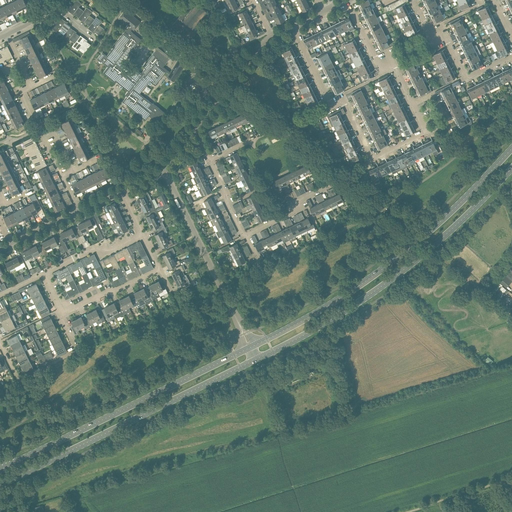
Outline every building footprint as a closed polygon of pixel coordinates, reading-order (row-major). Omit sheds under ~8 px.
[(18,12),(22,10),(17,0),(16,0),(13,2),(18,12)] [(17,0),(22,10),(27,7),(23,0),(17,0)] [(75,0),(67,10),(74,16),(75,15),(79,18),(83,12),(78,8),(81,4),(76,0),(75,0)] [(274,0),(269,0),(266,2),(268,5),(262,8),(263,10),(269,7),(272,6),(278,3),(277,3),(276,3),(274,0)] [(358,10),(371,3),(371,2),(369,3),(367,0),(366,0),(358,4),(360,7),(357,8),(358,10)] [(424,9),(425,10),(439,4),(443,2),(442,0),(441,0),(440,1),(438,2),(438,3),(437,4),(435,0),(426,5),(427,8),(424,9)] [(471,0),(469,0),(457,6),(458,7),(460,6),(461,10),(471,5),(469,2),(472,1),(471,0)] [(235,1),(228,5),(231,11),(229,11),(230,13),(245,6),(244,3),(237,6),(235,1)] [(8,4),(13,14),(18,12),(13,2),(8,4)] [(195,5),(191,2),(172,26),(189,39),(195,31),(193,29),(207,12),(196,3),(195,5)] [(307,2),(300,6),(303,12),(301,12),(302,15),(312,10),(310,8),(307,2)] [(272,13),(276,10),(279,9),(280,9),(278,3),(272,6),(269,7),(271,10),(265,13),(266,16),(272,13)] [(361,10),(363,13),(372,9),(370,5),(372,4),(371,3),(358,10),(359,11),(361,10)] [(3,7),(8,17),(9,19),(14,17),(13,14),(8,4),(3,7)] [(404,4),(403,4),(401,6),(398,7),(396,8),(394,9),(396,12),(394,13),(395,14),(408,8),(408,6),(405,7),(404,4)] [(429,11),(430,14),(439,9),(438,6),(439,5),(439,4),(425,10),(426,12),(429,11)] [(239,14),(242,19),(249,16),(247,11),(253,8),(251,5),(245,8),(246,10),(239,14)] [(483,8),(478,10),(477,11),(479,14),(478,15),(478,16),(492,9),(491,8),(488,9),(487,6),(483,8)] [(86,8),(83,12),(79,18),(78,19),(85,24),(86,23),(90,26),(94,20),(89,15),(92,12),(86,8)] [(408,8),(395,14),(395,15),(397,14),(399,18),(408,13),(407,10),(409,9),(408,8)] [(282,15),(279,9),(276,10),(272,13),(273,16),(267,19),(269,21),(274,18),(282,15)] [(362,17),(363,19),(376,12),(375,11),(374,12),(372,9),(363,13),(364,16),(362,17)] [(439,9),(430,14),(431,17),(429,18),(430,19),(443,13),(443,12),(441,12),(439,9)] [(492,9),(478,16),(479,17),(480,16),(482,20),(491,15),(490,12),(492,11),(492,9)] [(131,14),(125,10),(118,19),(124,23),(131,14)] [(376,12),(363,19),(363,20),(366,19),(367,22),(377,18),(375,14),(376,13),(376,12)] [(408,13),(399,18),(400,21),(399,22),(399,23),(413,17),(412,15),(409,16),(408,13)] [(443,13),(430,19),(430,21),(433,20),(435,25),(441,22),(440,20),(444,18),(442,15),(444,14),(443,13)] [(129,27),(129,26),(136,18),(131,14),(124,23),(128,27),(129,27)] [(242,19),(244,25),(252,22),(250,18),(254,16),(253,14),(249,16),(242,19)] [(284,20),(282,15),(274,18),(276,22),(275,22),(277,27),(284,24),(283,21),(284,20)] [(483,25),(496,18),(495,17),(493,18),(491,15),(482,20),(484,23),(482,24),(483,25)] [(344,16),(343,17),(349,30),(350,31),(354,29),(353,27),(349,17),(346,19),(344,16)] [(54,19),(50,25),(53,27),(52,29),(56,32),(57,33),(60,29),(65,33),(70,27),(66,24),(67,23),(60,17),(57,21),(54,19)] [(349,30),(343,17),(341,18),(342,20),(340,22),(344,31),(348,29),(348,31),(349,30)] [(401,23),(403,27),(412,22),(411,19),(414,18),(413,17),(399,23),(400,24),(401,23)] [(96,18),(94,20),(90,26),(88,28),(94,34),(95,33),(99,36),(104,29),(99,25),(101,22),(96,18)] [(129,26),(132,29),(134,30),(140,22),(136,18),(129,26)] [(377,18),(367,22),(369,25),(366,26),(367,28),(380,21),(380,20),(378,21),(377,18)] [(450,30),(464,23),(464,22),(462,23),(460,19),(459,18),(453,20),(454,22),(451,24),(452,27),(449,28),(450,30)] [(486,29),(496,24),(494,21),(497,20),(496,18),(483,25),(483,26),(485,25),(486,29)] [(244,25),(247,31),(255,28),(253,24),(256,22),(255,20),(252,22),(244,25)] [(341,33),(344,31),(340,22),(337,23),(335,21),(334,22),(340,35),(341,34),(341,33)] [(380,21),(367,28),(368,29),(370,28),(372,31),(381,27),(379,23),(381,22),(380,21)] [(334,25),(331,26),(335,36),(339,34),(339,35),(340,35),(334,22),(332,22),(334,25)] [(412,22),(403,27),(405,30),(403,31),(404,32),(417,25),(416,24),(414,25),(412,22)] [(454,30),(455,33),(464,28),(463,25),(465,24),(464,23),(450,30),(451,31),(454,30)] [(496,24),(486,29),(488,32),(486,33),(487,34),(500,27),(500,26),(497,27),(496,24)] [(325,26),(331,39),(332,39),(332,37),(335,36),(331,26),(328,28),(326,25),(325,26)] [(408,30),(404,32),(404,33),(406,32),(408,36),(409,35),(409,37),(418,33),(415,28),(418,27),(417,25),(408,30)] [(128,27),(112,47),(113,48),(107,56),(102,52),(97,59),(101,62),(108,67),(103,72),(116,83),(116,82),(128,91),(125,95),(127,96),(123,101),(145,120),(149,116),(151,117),(150,118),(157,123),(165,113),(153,103),(152,104),(140,94),(150,81),(155,86),(166,73),(168,75),(167,77),(174,82),(185,63),(179,59),(170,72),(163,67),(165,64),(153,53),(146,61),(147,62),(146,63),(146,62),(142,66),(145,68),(141,73),(134,68),(132,70),(124,64),(133,53),(131,52),(141,39),(130,31),(132,29),(129,26),(129,27),(128,27)] [(331,39),(325,26),(323,27),(325,29),(322,31),(326,40),(330,38),(330,40),(331,39)] [(371,35),(371,37),(385,30),(383,26),(381,27),(372,31),(373,34),(371,35)] [(70,27),(65,33),(61,38),(67,43),(69,39),(75,43),(80,36),(76,33),(76,32),(70,27)] [(491,38),(500,33),(499,30),(501,29),(500,27),(487,34),(487,35),(489,34),(491,38)] [(255,28),(247,31),(250,37),(249,38),(250,40),(256,37),(255,35),(258,34),(255,28)] [(451,38),(452,40),(455,39),(466,33),(464,28),(455,33),(456,36),(451,38)] [(316,34),(313,35),(317,44),(321,43),(321,44),(322,44),(316,30),(314,31),(316,34)] [(323,42),(326,40),(322,31),(319,32),(317,30),(316,30),(322,44),(323,43),(323,42)] [(385,30),(371,37),(372,38),(375,37),(376,40),(385,36),(384,32),(385,31),(385,30)] [(23,44),(33,39),(30,34),(29,31),(12,39),(13,42),(20,39),(23,44)] [(466,33),(455,39),(455,40),(458,39),(459,42),(469,37),(467,34),(469,33),(468,32),(466,33)] [(500,33),(491,38),(492,41),(491,42),(491,43),(505,36),(504,35),(502,36),(500,33)] [(313,35),(310,37),(308,34),(307,35),(313,48),(314,49),(318,47),(317,44),(313,35)] [(80,35),(80,36),(75,43),(72,47),(77,50),(80,47),(86,51),(91,45),(86,42),(87,41),(80,35)] [(313,48),(307,35),(305,35),(307,38),(304,40),(308,49),(312,47),(312,49),(313,48)] [(375,44),(376,46),(389,39),(389,38),(387,39),(385,36),(376,40),(378,43),(375,44)] [(505,36),(491,43),(492,44),(493,43),(495,47),(504,42),(503,39),(506,38),(505,36)] [(469,37),(459,42),(461,45),(458,46),(459,48),(473,41),(472,40),(470,41),(469,37)] [(341,45),(344,50),(345,50),(351,47),(359,43),(358,41),(356,43),(353,38),(344,42),(345,44),(341,45)] [(25,49),(35,44),(33,39),(23,44),(25,49)] [(376,46),(376,47),(379,46),(381,49),(389,45),(390,45),(388,41),(390,40),(389,39),(376,46)] [(462,48),(464,51),(473,46),(471,43),(473,42),(473,41),(459,48),(460,49),(462,48)] [(504,42),(495,47),(497,50),(495,51),(496,52),(509,45),(508,44),(506,45),(504,42)] [(359,43),(345,50),(346,51),(347,50),(349,53),(359,49),(357,46),(360,45),(359,43)] [(35,44),(25,49),(27,54),(37,49),(35,44)] [(509,51),(507,48),(510,47),(509,45),(496,52),(495,52),(498,58),(510,53),(509,51)] [(0,50),(5,60),(5,59),(8,57),(8,58),(12,56),(7,46),(5,47),(6,48),(1,51),(0,50)] [(282,57),(283,58),(296,51),(295,50),(293,51),(290,46),(279,52),(280,54),(282,53),(284,56),(282,57)] [(473,46),(464,51),(465,54),(460,56),(461,58),(477,50),(477,49),(475,50),(473,46)] [(40,54),(37,49),(27,54),(30,59),(40,54)] [(359,49),(349,53),(351,57),(349,58),(350,58),(349,59),(363,52),(363,50),(360,52),(359,49)] [(433,60),(435,60),(447,54),(446,52),(443,54),(442,50),(432,55),(434,59),(433,59),(433,60)] [(467,57),(468,60),(477,55),(476,52),(478,51),(477,50),(461,58),(462,59),(464,58),(467,57)] [(296,51),(283,58),(283,59),(285,58),(286,62),(296,57),(294,54),(297,53),(296,51)] [(363,52),(349,59),(352,63),(354,62),(363,58),(361,55),(364,54),(363,52)] [(317,63),(331,57),(330,56),(329,56),(327,53),(318,57),(319,60),(317,62),(317,63)] [(32,63),(42,58),(40,54),(30,59),(32,63)] [(447,54),(435,60),(433,60),(434,61),(435,61),(437,64),(446,60),(445,57),(447,55),(447,54)] [(477,55),(468,60),(470,63),(467,64),(468,66),(481,59),(481,58),(479,59),(477,55)] [(296,57),(286,62),(288,65),(287,66),(287,67),(301,60),(300,59),(297,60),(296,57)] [(321,64),(322,67),(332,62),(330,58),(331,58),(331,57),(317,63),(318,65),(321,64)] [(34,68),(44,63),(42,58),(32,63),(34,68)] [(363,58),(354,62),(355,66),(354,67),(354,68),(368,61),(367,59),(364,61),(363,58)] [(468,66),(469,67),(471,66),(473,69),(478,66),(479,68),(483,66),(480,61),(482,60),(481,59),(476,62),(473,63),(468,66)] [(289,67),(291,71),(300,66),(299,63),(301,62),(301,60),(287,67),(288,68),(289,67)] [(446,60),(437,64),(439,68),(437,68),(438,69),(451,63),(450,61),(448,62),(446,60)] [(356,68),(358,71),(367,67),(366,64),(368,62),(368,61),(354,68),(355,69),(356,68)] [(321,71),(322,72),(335,66),(335,65),(333,65),(332,62),(322,67),(324,69),(321,71)] [(44,63),(34,68),(37,73),(47,68),(44,63)] [(451,63),(438,69),(438,70),(440,70),(441,73),(451,68),(449,66),(452,64),(451,63)] [(404,72),(405,74),(417,68),(415,64),(405,68),(407,71),(404,72)] [(291,75),(292,76),(305,69),(304,68),(302,69),(300,66),(291,71),(293,74),(291,75)] [(336,67),(335,66),(322,72),(323,74),(325,73),(327,75),(336,71),(334,67),(336,67)] [(367,67),(358,71),(360,75),(358,75),(359,76),(372,70),(371,68),(369,70),(367,67)] [(408,74),(410,77),(419,73),(417,69),(419,68),(418,67),(417,68),(405,74),(406,76),(408,74)] [(506,70),(503,72),(508,81),(511,79),(511,81),(511,80),(511,78),(506,67),(505,68),(506,70)] [(47,68),(37,73),(39,78),(49,73),(47,68)] [(441,77),(442,78),(455,72),(455,70),(452,71),(451,68),(441,73),(443,76),(441,77)] [(305,69),(292,76),(292,77),(294,76),(295,80),(305,75),(303,72),(306,71),(305,69)] [(339,70),(336,71),(327,75),(328,78),(325,80),(326,81),(338,75),(341,74),(339,70)] [(373,71),(372,70),(359,76),(358,77),(360,82),(362,80),(363,80),(364,82),(373,78),(372,76),(370,73),(373,71)] [(504,85),(497,71),(496,72),(497,75),(494,76),(499,86),(502,84),(503,86),(504,85)] [(504,83),(508,81),(503,72),(500,73),(499,71),(497,71),(504,85),(505,84),(504,83)] [(454,78),(455,80),(457,79),(456,77),(455,78),(454,75),(456,73),(455,72),(442,78),(442,79),(444,79),(446,82),(454,78)] [(409,81),(410,83),(423,77),(422,75),(421,76),(419,73),(410,77),(411,80),(409,81)] [(306,78),(305,75),(295,80),(297,83),(296,84),(296,85),(309,78),(309,77),(306,78)] [(340,80),(338,75),(326,81),(327,83),(330,81),(331,84),(340,80)] [(381,86),(393,80),(392,79),(389,80),(388,77),(387,75),(379,79),(379,81),(381,86)] [(494,88),(499,86),(494,76),(491,78),(490,75),(488,76),(494,88)] [(490,90),(494,88),(488,76),(487,77),(488,79),(485,81),(490,90)] [(413,83),(414,86),(424,82),(422,78),(423,77),(410,83),(410,85),(413,83)] [(298,85),(300,89),(309,84),(308,81),(310,80),(309,78),(296,85),(297,86),(298,85)] [(486,92),(490,90),(485,81),(482,82),(481,79),(479,80),(486,94),(487,93),(486,92)] [(340,80),(331,84),(332,87),(330,89),(331,90),(344,84),(344,83),(342,83),(340,80)] [(393,80),(381,86),(378,87),(380,92),(383,90),(392,86),(391,83),(393,82),(393,80)] [(479,84),(476,85),(481,94),(484,93),(485,94),(486,94),(479,80),(478,81),(479,84)] [(424,82),(414,86),(416,89),(413,90),(414,92),(427,85),(427,84),(425,85),(424,82)] [(64,95),(69,93),(64,83),(59,85),(64,95)] [(309,84),(300,89),(301,92),(300,93),(300,94),(314,87),(313,86),(310,87),(309,84)] [(344,84),(331,90),(331,92),(334,90),(335,94),(336,93),(343,90),(345,89),(343,85),(345,85),(344,84)] [(477,96),(481,94),(476,85),(473,86),(472,84),(470,85),(477,98),(478,98),(477,96)] [(64,95),(59,85),(55,88),(59,98),(64,95)] [(427,85),(414,92),(415,94),(417,92),(420,97),(431,91),(428,85),(427,85)] [(440,96),(441,97),(454,91),(454,90),(452,90),(449,85),(440,89),(441,91),(442,94),(440,96)] [(466,91),(468,95),(469,94),(471,99),(475,97),(476,99),(477,98),(476,97),(474,92),(470,85),(469,85),(470,88),(467,89),(467,90),(466,91)] [(392,86),(383,90),(385,94),(383,95),(384,96),(397,89),(396,88),(394,89),(392,86)] [(302,94),(304,98),(313,93),(312,90),(315,89),(314,87),(300,94),(301,95),(302,94)] [(59,98),(55,88),(50,90),(55,100),(59,98)] [(360,88),(352,92),(352,94),(351,95),(353,98),(350,99),(351,101),(365,94),(364,93),(363,94),(361,90),(360,88)] [(386,96),(387,99),(397,95),(395,92),(398,91),(397,89),(384,96),(384,97),(386,96)] [(0,98),(1,100),(11,95),(8,90),(0,93),(0,98)] [(50,90),(45,92),(50,102),(55,100),(50,90)] [(444,97),(445,100),(455,96),(453,92),(455,92),(454,91),(441,97),(441,99),(444,97)] [(46,104),(50,102),(45,92),(40,95),(45,105),(46,108),(48,107),(46,104)] [(313,93),(304,98),(306,101),(304,102),(305,103),(318,96),(317,95),(315,96),(313,93)] [(365,94),(351,101),(352,102),(355,101),(356,104),(365,99),(364,96),(365,95),(365,94)] [(3,104),(13,100),(11,95),(1,100),(3,104)] [(45,105),(40,95),(35,97),(40,107),(45,105)] [(397,95),(387,99),(389,103),(388,104),(388,105),(402,98),(401,97),(398,98),(397,95)] [(319,98),(318,96),(305,103),(305,104),(307,103),(309,107),(318,102),(316,99),(319,98)] [(455,96),(445,100),(447,103),(444,105),(445,106),(459,99),(458,98),(456,99),(455,96)] [(40,107),(35,97),(30,100),(35,110),(40,107)] [(402,98),(388,105),(389,106),(390,105),(392,108),(401,104),(400,101),(402,100),(402,98)] [(365,99),(356,104),(357,107),(355,108),(356,109),(369,103),(369,102),(367,103),(365,99)] [(459,99),(445,106),(446,108),(448,106),(450,109),(459,105),(457,101),(459,101),(459,99)] [(13,100),(3,104),(5,109),(15,104),(13,100)] [(373,107),(371,102),(369,103),(356,109),(356,111),(359,110),(360,113),(370,108),(373,107)] [(5,109),(8,114),(18,109),(15,104),(5,109)] [(392,113),(393,114),(406,107),(405,106),(403,107),(401,104),(392,108),(394,112),(392,113)] [(449,114),(449,115),(463,108),(462,107),(461,108),(459,105),(450,109),(451,112),(449,114)] [(406,107),(393,114),(393,115),(395,114),(396,117),(406,113),(404,110),(407,109),(406,107)] [(359,117),(360,118),(373,112),(373,111),(371,112),(370,108),(360,113),(362,116),(359,117)] [(463,108),(449,115),(450,117),(453,115),(454,118),(464,114),(462,110),(464,110),(463,108)] [(10,119),(20,114),(18,109),(8,114),(10,119)] [(326,116),(330,122),(343,116),(342,114),(340,115),(338,110),(326,116)] [(363,119),(365,122),(374,117),(372,114),(374,113),(373,112),(360,118),(361,120),(363,119)] [(406,113),(396,117),(398,121),(396,122),(397,123),(398,122),(410,116),(410,115),(407,116),(406,113)] [(20,114),(10,119),(13,124),(23,119),(20,114)] [(244,114),(238,116),(242,124),(245,122),(246,125),(250,123),(247,116),(245,117),(244,114)] [(453,123),(454,124),(468,117),(467,117),(467,116),(465,117),(464,114),(454,118),(456,121),(453,123)] [(232,119),(236,127),(242,124),(238,116),(232,119)] [(343,116),(330,122),(332,127),(343,121),(341,118),(344,117),(343,116)] [(398,122),(401,126),(410,122),(408,119),(411,118),(410,116),(398,122)] [(364,126),(364,127),(376,122),(374,117),(365,122),(366,125),(364,126)] [(472,123),(468,117),(454,124),(455,126),(457,124),(459,127),(463,126),(463,127),(472,123)] [(64,128),(74,123),(74,124),(76,123),(73,118),(61,123),(64,128)] [(25,124),(23,119),(13,124),(15,129),(25,124)] [(230,130),(236,127),(232,119),(226,122),(230,130)] [(343,121),(332,127),(334,126),(335,129),(334,130),(334,131),(348,125),(347,123),(344,124),(343,121)] [(378,121),(364,127),(365,129),(368,128),(369,131),(378,126),(377,123),(378,122),(378,121)] [(226,122),(221,125),(224,132),(230,130),(226,122)] [(398,128),(400,132),(403,131),(415,125),(414,124),(411,125),(410,122),(401,126),(398,128)] [(76,128),(74,124),(74,123),(64,128),(66,133),(76,128)] [(215,128),(218,135),(224,132),(221,125),(215,128)] [(348,125),(334,131),(335,132),(336,131),(338,135),(347,130),(346,127),(348,126),(348,125)] [(415,125),(403,131),(405,136),(414,131),(413,128),(415,127),(415,125)] [(368,135),(369,136),(382,130),(382,129),(380,130),(378,126),(369,131),(371,134),(368,135)] [(79,133),(76,128),(66,133),(69,138),(79,133)] [(218,135),(215,128),(208,131),(209,132),(207,133),(212,143),(217,140),(215,137),(218,135)] [(347,130),(338,135),(340,138),(338,139),(339,140),(352,134),(351,132),(349,133),(347,130)] [(382,130),(369,136),(370,138),(372,137),(374,140),(383,135),(381,132),(383,131),(382,130)] [(79,133),(69,138),(71,143),(81,138),(79,133)] [(234,138),(237,144),(243,141),(240,135),(238,133),(236,134),(237,137),(234,138)] [(341,140),(342,144),(352,139),(350,136),(353,135),(352,134),(339,140),(339,141),(341,140)] [(372,144),(373,145),(387,139),(386,138),(385,139),(383,135),(374,140),(375,143),(372,144)] [(23,142),(26,149),(36,144),(36,143),(35,143),(32,138),(33,138),(33,137),(23,142)] [(81,138),(71,143),(73,148),(83,143),(81,138)] [(343,148),(343,149),(356,142),(356,141),(353,142),(352,139),(342,144),(344,147),(343,148)] [(387,140),(387,139),(373,145),(374,147),(377,146),(378,149),(387,144),(386,141),(387,140)] [(426,140),(432,152),(434,155),(438,153),(432,140),(429,142),(428,139),(426,140)] [(432,152),(426,140),(425,140),(426,143),(423,144),(427,154),(431,152),(432,152)] [(356,142),(343,149),(344,150),(345,149),(347,153),(356,148),(355,145),(357,144),(356,142)] [(83,143),(73,148),(76,153),(86,148),(83,143)] [(417,144),(424,158),(425,157),(424,156),(427,154),(423,144),(420,146),(419,143),(417,144)] [(36,144),(26,149),(30,156),(40,151),(39,149),(38,150),(35,145),(37,144),(36,144)] [(424,158),(417,144),(416,145),(417,147),(414,149),(418,158),(422,157),(423,158),(424,158)] [(76,153),(78,157),(88,153),(86,148),(76,153)] [(356,148),(347,153),(348,156),(347,157),(347,158),(361,151),(360,150),(357,151),(356,148)] [(409,163),(414,161),(408,148),(407,149),(408,152),(405,153),(406,155),(409,163)] [(415,160),(418,158),(414,149),(411,150),(410,148),(408,148),(414,161),(415,162),(416,162),(415,160)] [(0,153),(0,159),(6,157),(9,155),(6,150),(0,153)] [(398,151),(406,167),(411,165),(410,165),(405,153),(402,155),(401,152),(400,150),(398,151)] [(40,151),(30,156),(33,163),(43,158),(42,156),(41,157),(39,152),(40,151)] [(361,151),(347,158),(348,159),(349,158),(351,162),(360,157),(359,154),(362,153),(361,151)] [(396,158),(402,170),(406,167),(398,151),(396,151),(399,156),(396,158)] [(88,153),(78,157),(81,162),(91,158),(88,153)] [(231,159),(232,162),(240,158),(237,153),(230,156),(226,158),(227,161),(231,159)] [(0,159),(0,165),(8,161),(6,157),(9,155),(6,157),(0,159)] [(390,157),(389,158),(390,161),(387,162),(391,171),(393,174),(397,172),(390,157)] [(390,157),(397,172),(402,170),(396,158),(393,159),(392,157),(390,157)] [(43,158),(33,163),(37,170),(47,165),(46,163),(45,164),(42,159),(43,158)] [(192,171),(200,167),(198,164),(205,161),(204,158),(189,165),(192,171)] [(243,164),(240,158),(232,162),(234,165),(230,167),(232,170),(243,164)] [(0,165),(0,169),(1,171),(11,166),(8,161),(0,165)] [(388,173),(391,171),(387,162),(384,163),(383,161),(381,162),(388,175),(389,175),(388,173)] [(381,165),(378,166),(383,176),(386,174),(387,176),(388,175),(381,162),(380,162),(381,165)] [(237,171),(238,174),(246,170),(243,164),(232,170),(233,173),(237,171)] [(301,168),(305,175),(311,172),(307,165),(301,168)] [(379,178),(383,176),(378,166),(375,168),(374,165),(372,166),(379,180),(380,179),(379,178)] [(3,176),(13,171),(11,166),(1,171),(3,176)] [(380,181),(379,180),(372,166),(371,167),(372,169),(369,171),(373,180),(371,181),(373,185),(380,181)] [(106,167),(101,170),(106,180),(111,177),(106,167)] [(192,171),(195,177),(210,170),(208,167),(201,170),(200,167),(192,171)] [(39,177),(49,173),(46,168),(36,172),(39,177)] [(301,168),(295,171),(299,178),(305,175),(301,168)] [(102,185),(107,183),(106,180),(101,170),(96,172),(101,182),(102,185)] [(210,170),(195,177),(193,178),(196,184),(195,184),(207,178),(206,175),(211,173),(210,170)] [(248,176),(246,170),(238,174),(240,177),(237,178),(238,181),(248,176)] [(3,176),(5,181),(15,176),(13,171),(3,176)] [(289,174),(293,181),(299,178),(295,171),(289,174)] [(101,182),(96,172),(91,174),(96,184),(101,182)] [(51,177),(49,173),(39,177),(41,182),(51,177)] [(230,178),(228,175),(227,176),(226,173),(221,175),(224,181),(230,178)] [(96,184),(91,174),(86,177),(91,187),(96,184)] [(283,176),(287,184),(293,181),(289,174),(283,176)] [(15,176),(5,181),(8,186),(18,181),(15,176)] [(244,186),(251,182),(248,176),(238,181),(241,187),(244,186)] [(287,184),(283,176),(278,179),(281,186),(284,185),(286,189),(289,187),(287,184)] [(51,177),(41,182),(43,187),(53,182),(51,177)] [(91,187),(86,177),(81,179),(86,189),(91,187)] [(199,190),(215,181),(214,178),(209,181),(207,178),(195,184),(198,190),(199,190)] [(81,192),(86,189),(81,179),(77,182),(81,192)] [(281,186),(278,179),(272,182),(277,193),(280,192),(278,188),(281,186)] [(18,181),(8,186),(10,191),(20,186),(22,185),(20,180),(18,181)] [(215,181),(199,190),(202,196),(211,191),(210,188),(217,184),(215,181)] [(46,192),(56,187),(53,182),(43,187),(46,192)] [(81,192),(77,182),(72,184),(76,194),(81,192)] [(251,182),(244,186),(247,191),(248,191),(252,189),(254,188),(251,182)] [(20,186),(10,191),(13,196),(23,191),(20,186),(22,185),(20,186)] [(46,192),(48,197),(58,192),(56,187),(46,192)] [(330,189),(337,204),(343,201),(339,194),(336,195),(333,188),(330,189)] [(327,199),(331,207),(337,204),(330,189),(327,191),(330,198),(327,199)] [(137,199),(140,205),(151,200),(147,191),(142,194),(143,196),(137,199)] [(51,202),(60,197),(58,192),(48,197),(51,202)] [(204,201),(207,207),(214,204),(213,201),(220,197),(218,194),(204,201)] [(325,210),(331,207),(327,199),(324,201),(321,194),(318,195),(325,210)] [(247,198),(250,204),(257,201),(254,195),(247,198)] [(319,212),(325,210),(318,195),(315,197),(319,204),(316,205),(319,212)] [(53,207),(63,202),(60,197),(51,202),(53,207)] [(313,215),(319,212),(316,205),(313,207),(309,199),(306,201),(313,215)] [(150,212),(156,209),(151,200),(140,205),(144,212),(149,209),(150,212)] [(106,205),(107,206),(103,208),(106,213),(109,212),(117,208),(115,202),(114,201),(106,205)] [(236,211),(244,207),(241,201),(237,203),(233,205),(236,211)] [(257,201),(250,204),(244,207),(236,211),(237,214),(243,211),(243,212),(249,209),(248,207),(251,206),(253,210),(260,207),(257,201)] [(55,212),(65,207),(63,202),(53,207),(55,212)] [(33,203),(28,205),(33,215),(38,213),(33,203)] [(204,209),(207,215),(210,213),(224,206),(223,203),(216,207),(214,204),(207,207),(204,209)] [(23,208),(28,218),(33,215),(28,205),(23,208)] [(162,206),(161,207),(156,209),(150,212),(152,214),(151,215),(146,217),(149,223),(156,220),(161,218),(158,211),(162,209),(163,208),(162,206)] [(210,221),(212,219),(220,215),(218,213),(226,209),(224,206),(210,213),(207,215),(210,221)] [(256,216),(263,212),(260,207),(253,210),(256,216)] [(28,218),(23,208),(18,210),(23,220),(25,223),(29,221),(28,218)] [(109,212),(106,213),(109,219),(112,217),(120,213),(117,208),(109,212)] [(13,213),(18,223),(23,220),(25,223),(23,220),(18,210),(13,213)] [(263,212),(256,216),(259,222),(266,218),(263,212)] [(298,214),(307,231),(314,227),(312,221),(310,222),(308,218),(305,219),(301,212),(298,214)] [(9,215),(14,225),(14,226),(16,226),(15,224),(18,223),(13,213),(9,215)] [(114,223),(122,219),(120,213),(112,217),(114,223)] [(301,234),(307,231),(298,214),(295,215),(299,222),(296,224),(301,234)] [(8,227),(14,225),(9,215),(4,217),(8,227)] [(215,225),(230,218),(228,215),(221,218),(220,215),(212,219),(210,221),(212,226),(215,225)] [(161,218),(149,223),(152,230),(158,227),(159,230),(165,227),(162,222),(163,222),(161,218)] [(230,218),(215,225),(218,231),(225,227),(224,224),(231,221),(230,218)] [(289,218),(286,219),(294,236),(295,237),(301,234),(296,224),(293,225),(289,218)] [(88,229),(93,227),(93,225),(96,224),(93,219),(90,220),(90,219),(84,222),(88,229)] [(122,219),(114,223),(111,225),(112,226),(113,227),(114,228),(114,230),(125,224),(122,219)] [(284,229),(289,238),(294,236),(286,219),(284,221),(287,228),(284,229)] [(247,220),(241,223),(244,229),(250,226),(247,220)] [(83,243),(86,241),(82,232),(88,229),(84,222),(78,225),(79,226),(75,227),(80,236),(83,243)] [(128,230),(125,224),(114,230),(115,232),(116,233),(118,231),(120,234),(124,232),(127,231),(127,230),(128,230)] [(283,243),(289,240),(289,238),(284,229),(281,231),(278,224),(275,225),(282,240),(283,243)] [(275,234),(272,235),(276,242),(282,240),(275,225),(272,227),(275,234)] [(80,244),(83,243),(80,236),(79,237),(74,227),(72,229),(72,228),(66,231),(70,238),(75,236),(76,238),(77,238),(80,244)] [(155,235),(158,241),(165,238),(163,234),(167,232),(165,227),(159,230),(160,232),(155,235)] [(218,238),(221,237),(236,229),(234,227),(227,230),(225,227),(218,231),(215,232),(218,238)] [(103,239),(98,228),(95,229),(98,235),(96,236),(99,241),(103,239)] [(237,232),(236,229),(221,237),(224,243),(231,239),(230,236),(237,232)] [(263,231),(270,245),(271,247),(277,244),(276,242),(272,235),(270,237),(266,229),(263,231)] [(70,238),(66,231),(60,234),(62,237),(59,238),(62,245),(65,251),(68,250),(65,244),(64,241),(70,238)] [(261,241),(264,248),(270,245),(263,231),(260,232),(264,240),(261,241)] [(254,235),(251,237),(260,253),(265,250),(264,248),(261,241),(258,242),(254,235)] [(54,237),(48,240),(52,247),(58,244),(56,242),(58,241),(56,236),(54,237)] [(165,238),(158,241),(161,248),(167,245),(168,248),(173,245),(171,240),(167,242),(165,238)] [(44,245),(41,247),(44,254),(47,252),(46,250),(52,247),(48,240),(42,243),(44,245)] [(232,253),(240,249),(238,246),(245,243),(244,240),(229,247),(229,245),(220,249),(222,252),(231,250),(232,253)] [(127,248),(132,259),(134,259),(134,254),(133,253),(132,252),(138,250),(141,257),(147,255),(140,241),(129,247),(127,248)] [(30,248),(35,258),(41,255),(44,254),(41,247),(37,249),(36,246),(30,248)] [(35,258),(30,248),(24,251),(26,255),(23,256),(29,269),(32,267),(28,260),(29,260),(28,259),(34,256),(35,258)] [(124,256),(128,264),(133,261),(132,259),(127,248),(116,253),(114,255),(117,262),(120,260),(119,259),(124,256)] [(163,256),(166,262),(173,259),(171,255),(175,253),(173,248),(167,250),(168,253),(163,256)] [(240,249),(232,253),(230,254),(233,260),(250,251),(248,249),(241,252),(240,249)] [(250,251),(233,260),(237,266),(241,264),(241,263),(245,261),(244,258),(251,254),(250,251)] [(81,261),(84,267),(87,266),(87,265),(92,262),(95,269),(100,266),(97,260),(94,254),(84,259),(81,261)] [(115,270),(120,268),(113,254),(102,260),(103,260),(100,261),(103,268),(106,267),(106,266),(111,263),(115,270)] [(153,268),(147,255),(141,257),(145,265),(140,268),(139,266),(136,268),(140,274),(142,273),(153,268)] [(17,257),(11,260),(15,267),(20,265),(21,266),(25,264),(21,256),(18,258),(17,257)] [(184,259),(179,262),(179,260),(175,263),(173,259),(166,262),(169,268),(175,266),(176,268),(181,266),(183,265),(186,263),(184,259)] [(9,270),(15,267),(11,260),(5,263),(9,270)] [(84,267),(81,261),(80,260),(80,261),(70,266),(67,267),(71,274),(74,273),(73,272),(79,269),(82,276),(87,273),(84,267)] [(140,275),(133,261),(128,264),(132,271),(126,274),(125,271),(122,273),(126,281),(129,280),(140,275)] [(175,280),(181,277),(185,275),(183,271),(186,270),(183,265),(181,266),(176,268),(177,271),(172,274),(175,280)] [(63,285),(61,280),(66,277),(68,282),(73,280),(71,274),(67,267),(67,266),(67,267),(54,274),(53,273),(57,281),(60,286),(63,285)] [(90,279),(93,286),(96,284),(106,279),(104,274),(100,266),(95,269),(99,276),(93,278),(93,277),(90,279)] [(120,268),(115,270),(118,278),(113,281),(112,279),(109,281),(113,288),(116,286),(116,287),(126,281),(120,268)] [(90,279),(87,273),(82,276),(85,282),(80,285),(79,284),(76,286),(79,292),(83,291),(93,286),(93,287),(93,286),(90,279)] [(183,281),(181,277),(175,280),(178,286),(183,284),(185,286),(190,284),(188,278),(183,281)] [(505,278),(500,284),(505,289),(510,282),(508,281),(505,278)] [(79,292),(80,293),(79,292),(76,286),(73,280),(68,282),(71,288),(63,292),(66,300),(67,300),(66,299),(79,292)] [(159,281),(154,283),(158,292),(161,291),(163,295),(168,292),(164,285),(161,286),(159,281)] [(32,283),(24,287),(27,295),(30,293),(39,289),(36,283),(33,285),(32,283)] [(160,297),(158,292),(154,283),(149,286),(152,291),(149,292),(153,300),(160,297)] [(508,291),(502,286),(499,289),(505,294),(508,291)] [(143,300),(145,304),(153,300),(149,292),(146,294),(144,288),(139,291),(143,300)] [(32,299),(41,294),(39,289),(30,293),(32,299)] [(137,298),(134,300),(137,305),(138,307),(145,304),(143,300),(139,291),(134,293),(137,298)] [(35,304),(44,300),(41,294),(32,299),(35,304)] [(132,307),(137,305),(134,300),(131,301),(129,296),(124,298),(128,307),(131,306),(132,307)] [(122,306),(119,307),(123,315),(131,311),(128,307),(124,298),(119,300),(122,306)] [(38,309),(47,305),(44,300),(35,304),(36,307),(33,309),(34,311),(38,309)] [(109,305),(113,314),(115,318),(123,315),(119,307),(117,308),(114,303),(109,305)] [(49,311),(47,305),(38,309),(41,317),(50,313),(49,311)] [(111,316),(113,314),(109,305),(104,308),(107,313),(104,314),(108,322),(112,319),(111,316)] [(91,312),(96,321),(97,325),(100,323),(105,321),(101,314),(99,315),(96,310),(91,312)] [(10,316),(7,311),(0,314),(0,318),(1,321),(10,316)] [(89,320),(86,321),(89,326),(94,324),(93,322),(96,321),(91,312),(86,314),(89,320)] [(10,316),(1,321),(4,326),(15,320),(13,321),(11,319),(15,317),(14,314),(10,316)] [(42,329),(54,324),(51,318),(50,318),(49,316),(41,320),(43,325),(41,327),(42,329)] [(76,319),(81,328),(84,327),(85,329),(89,326),(86,321),(84,322),(81,317),(76,319)] [(81,328),(76,319),(72,322),(74,327),(72,328),(71,326),(75,335),(80,333),(78,330),(81,328)] [(18,326),(15,320),(4,326),(6,332),(18,326)] [(47,333),(56,329),(54,324),(42,329),(44,328),(47,333)] [(50,339),(59,334),(56,329),(47,333),(50,339)] [(8,339),(10,345),(20,340),(22,339),(20,333),(8,339)] [(61,340),(59,334),(50,339),(52,344),(61,340)] [(20,340),(10,345),(13,350),(25,344),(22,345),(20,340)] [(64,345),(61,340),(52,344),(55,349),(64,345)] [(25,344),(13,350),(16,355),(27,350),(25,344)] [(64,345),(55,349),(58,355),(59,354),(60,356),(57,357),(57,358),(67,353),(66,351),(67,351),(64,345)] [(29,355),(30,355),(28,350),(27,350),(16,355),(18,361),(28,356),(29,355)] [(44,355),(47,360),(53,357),(50,352),(44,355)] [(29,355),(28,356),(18,361),(21,366),(30,362),(32,361),(29,355)] [(493,361),(488,357),(484,360),(490,365),(493,361)] [(30,362),(21,366),(24,372),(33,367),(30,362)]
